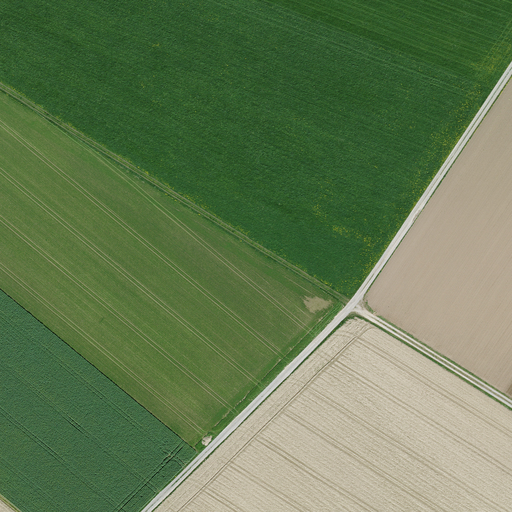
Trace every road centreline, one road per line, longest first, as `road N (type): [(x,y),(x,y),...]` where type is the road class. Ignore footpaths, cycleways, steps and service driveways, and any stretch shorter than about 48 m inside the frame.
road 1 (track): [(511,403),(0,63)]
road 2 (track): [(511,70),(355,302),(141,511)]
